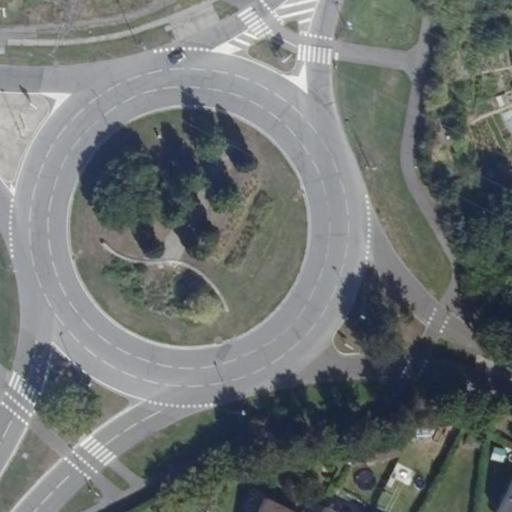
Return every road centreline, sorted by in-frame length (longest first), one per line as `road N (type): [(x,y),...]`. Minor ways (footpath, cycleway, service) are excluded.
road 1 (residential): [(267,359),(511,376)]
road 2 (residential): [(511,364),(437,321),(339,196)]
road 3 (tertiary): [(34,511),(107,442),(201,379)]
road 4 (tertiary): [(267,359),(304,329),(330,289),(342,243),(339,196)]
road 5 (tertiary): [(51,291),(76,329),(112,358),(155,376),(201,379)]
road 6 (tertiary): [(129,86),(85,116),(58,150),(24,226)]
road 7 (tertiary): [(317,143),(257,90),(178,75)]
road 8 (tertiary): [(51,291),(0,431)]
road 9 (tertiary): [(317,143),(320,51),(334,0)]
road 10 (residential): [(129,86),(87,77),(0,78)]
road 11 (tertiary): [(274,0),(194,47),(178,75)]
